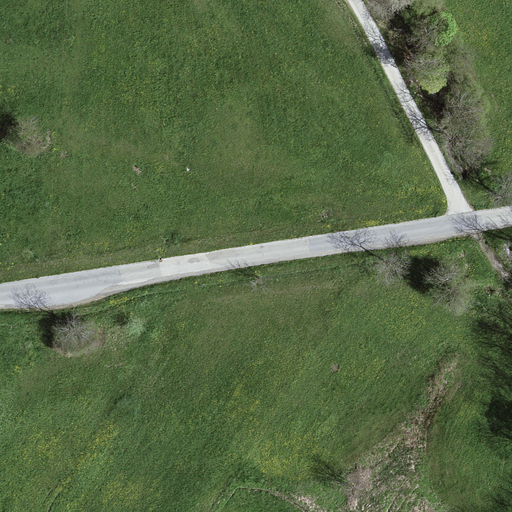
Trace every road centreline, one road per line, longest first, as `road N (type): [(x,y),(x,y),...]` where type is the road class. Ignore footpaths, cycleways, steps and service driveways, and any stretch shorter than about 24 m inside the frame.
road 1 (tertiary): [(511,216),(0,298)]
road 2 (track): [(354,0),(467,224)]
